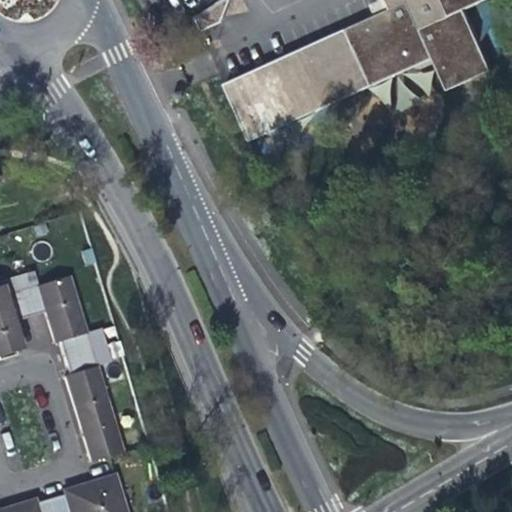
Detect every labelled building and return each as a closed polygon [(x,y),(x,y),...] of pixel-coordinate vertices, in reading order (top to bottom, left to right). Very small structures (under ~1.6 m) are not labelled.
[(385,0),(387,2),(390,0),(407,0),(409,3),(350,31),(357,45),(340,52),(347,67),(363,59),(376,88),(436,60),(452,92),(496,71),(468,11),(491,0),(385,0)] [(67,282),(34,291),(42,316),(46,332),(51,348),(56,347),(83,339),(67,282)] [(12,327),(42,316),(34,291),(3,302),(12,327)] [(0,293),(0,362),(19,356),(16,345),(12,327),(3,302),(0,293)] [(66,381),(94,373),(89,356),(83,339),(56,347),(66,381)] [(86,468),(120,458),(94,373),(66,381),(60,383),(80,449),(86,468)] [(122,511),(113,480),(99,484),(59,496),(61,501),(64,511),(122,511)] [(64,511),(61,501),(34,509),(34,511),(64,511)]
